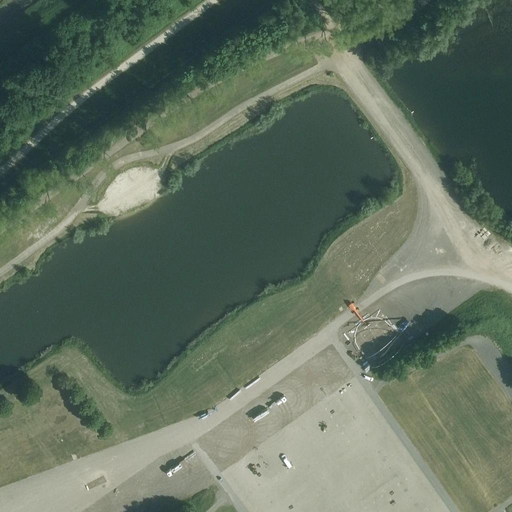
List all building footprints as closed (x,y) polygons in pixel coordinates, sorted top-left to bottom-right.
[(426,193),(399,224),(413,236),(440,205),(426,193)] [(390,233),(396,223),(386,217),(380,226),(390,233)] [(421,238),(416,240),(420,250),(425,247),(421,238)] [(436,291),(425,296),(429,305),(440,301),(436,291)] [(463,305),(462,299),(442,303),(443,308),(463,305)] [(414,324),(424,318),(421,313),(411,319),(414,324)] [(393,342),(405,335),(396,318),(382,327),(387,336),(375,343),(385,359),(399,351),(393,342)] [(412,333),(408,336),(411,342),(421,337),(415,327),(410,330),(412,333)] [(49,381),(59,383),(60,376),(69,378),(71,367),(59,364),(58,371),(52,370),(49,381)] [(75,388),(56,395),(60,405),(79,398),(75,388)] [(319,409),(341,394),(337,389),(315,405),(319,409)] [(304,407),(310,400),(303,394),(297,400),(304,407)] [(25,427),(44,412),(31,395),(12,410),(25,427)] [(92,417),(88,405),(71,410),(75,422),(92,417)] [(118,427),(128,420),(117,405),(107,412),(118,427)] [(272,462),(264,473),(264,482),(276,503),(292,493),(308,493),(321,485),(330,473),(330,450),(332,447),(330,445),(330,434),(336,444),(336,445),(344,451),(344,459),(340,459),(336,462),(336,466),(340,460),(343,463),(354,456),(359,456),(376,434),(371,427),(369,425),(364,416),(360,413),(358,413),(355,411),(354,411),(272,462)] [(95,447),(105,438),(93,424),(83,432),(95,447)] [(2,436),(10,445),(19,437),(10,428),(2,436)] [(75,430),(59,439),(67,454),(83,445),(75,430)] [(168,488),(173,507),(191,502),(192,509),(206,505),(202,487),(186,491),(184,484),(168,488)] [(59,511),(62,511),(73,507),(66,495),(54,501),(59,511)] [(166,509),(167,497),(156,496),(155,509),(166,509)]
